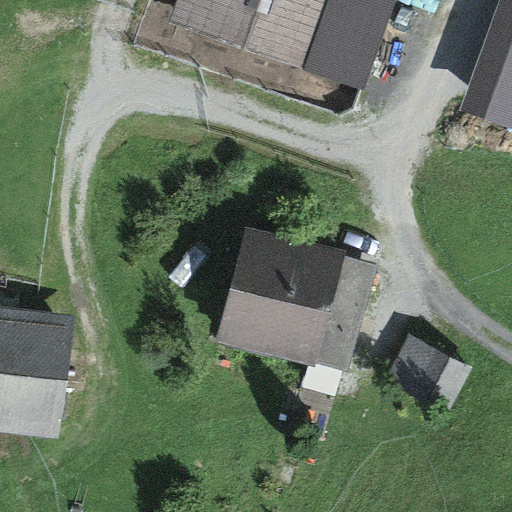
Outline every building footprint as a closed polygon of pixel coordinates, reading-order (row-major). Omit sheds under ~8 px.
[(351,0),(186,0),(185,4),(333,54),(351,0)] [(511,0),(475,101),(511,113),(511,0)] [(389,241),(257,205),(223,328),(355,364),(389,241)] [(94,308),(0,295),(0,417),(79,427),(94,308)] [(464,370),(411,342),(392,379),(445,407),(464,370)]
